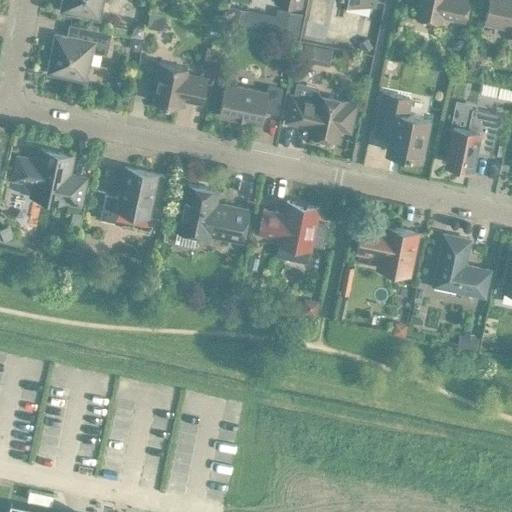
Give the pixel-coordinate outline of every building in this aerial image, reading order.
[(60,0),(59,11),(98,19),(101,0),(60,0)] [(415,0),(413,15),(440,21),(441,17),(463,21),(467,0),(415,0)] [(511,0),(487,0),(483,22),(511,28),(511,0)] [(109,33),(78,27),(75,38),(54,34),(46,73),(85,81),(91,51),(105,54),(109,33)] [(157,62),(153,83),(156,84),(152,101),(177,107),(179,99),(201,104),(206,78),(184,74),(186,68),(157,62)] [(265,93),(224,84),(218,115),(260,124),(262,111),(276,114),(281,89),(266,86),(265,93)] [(408,98),(381,93),(372,137),(387,140),(385,151),(419,158),(427,119),(405,114),(408,98)] [(347,107),(343,106),(344,101),(315,94),(314,100),(290,95),(285,121),(308,126),(307,134),(336,140),(339,126),(343,126),(347,124),(350,121),(351,118),(351,114),(350,110),(347,107)] [(470,168),(474,152),(490,155),(499,114),(470,108),(466,128),(452,125),(444,163),(470,168)] [(32,199),(41,201),(41,198),(61,202),(78,205),(83,181),(69,178),(67,175),(71,156),(39,149),(37,161),(17,157),(13,179),(32,183),(30,195),(32,199)] [(99,219),(113,222),(116,211),(147,217),(157,174),(124,167),(117,197),(104,195),(99,219)] [(241,242),(248,210),(222,205),(222,207),(213,205),(216,191),(186,184),(180,214),(177,214),(174,230),(207,237),(207,235),(241,242)] [(308,249),(309,245),(322,247),(327,224),(314,222),(317,208),(286,201),(283,216),(276,214),(277,212),(262,209),(257,234),(278,238),(277,242),(308,249)] [(376,268),(408,275),(416,233),(394,228),(393,232),(361,226),(355,252),(378,257),(376,268)] [(443,234),(432,285),(483,296),(488,270),(463,265),(468,240),(443,234)] [(511,248),(510,248),(501,290),(511,292),(511,248)] [(289,307),(304,310),(307,297),(292,293),(289,307)] [(33,511),(10,507),(10,504),(9,503),(7,511),(33,511)]
